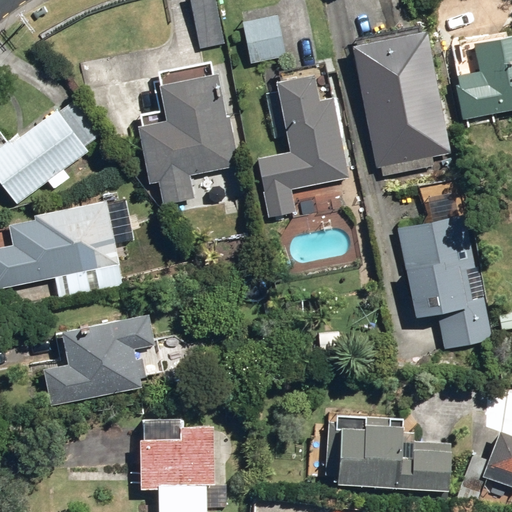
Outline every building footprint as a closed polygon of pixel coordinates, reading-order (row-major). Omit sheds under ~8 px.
[(187,0),(199,49),(222,43),(211,0),(187,0)] [(238,23),(246,64),(281,56),(272,15),(238,23)] [(376,168),(378,177),(429,166),(427,156),(445,152),(418,32),(344,49),(371,169),(376,168)] [(449,85),(457,122),(511,110),(511,35),(468,45),(475,80),(449,85)] [(130,128),(144,186),(231,166),(230,160),(233,160),(223,117),(220,117),(209,74),(151,87),(160,121),(130,128)] [(249,160),(263,218),(291,212),(286,191),(344,179),(325,98),(311,101),(305,74),(269,83),(270,92),(261,94),(269,129),(278,127),(284,152),(249,160)] [(0,142),(0,188),(12,204),(43,180),(50,189),(65,178),(58,169),(81,152),(78,148),(97,134),(71,101),(52,115),(49,111),(5,145),(1,142),(0,142)] [(183,185),(188,207),(221,200),(219,187),(204,190),(203,181),(183,185)] [(118,284),(99,202),(27,218),(27,221),(0,226),(0,229),(4,247),(0,247),(0,288),(41,280),(50,278),(56,299),(118,284)] [(441,351),(489,341),(463,216),(393,231),(401,270),(396,271),(406,318),(433,313),(441,351)] [(261,305),(263,321),(275,319),(273,303),(261,305)] [(511,310),(495,315),(498,331),(511,328),(511,310)] [(38,370),(45,407),(135,388),(133,379),(140,378),(137,361),(129,362),(127,350),(146,345),(141,316),(53,333),(59,366),(38,370)] [(220,393),(221,404),(232,404),(231,392),(220,393)] [(330,486),(440,491),(442,444),(406,442),(407,434),(395,433),(396,419),(328,414),(327,422),(323,422),(321,476),(330,476),(330,486)] [(149,490),(150,511),(200,511),(201,508),(226,507),(224,479),(208,479),(205,427),(181,428),(180,419),(133,421),(135,440),(130,441),(133,491),(149,490)] [(511,438),(495,431),(482,462),(469,456),(454,494),(473,501),(482,478),(511,490),(511,438)]
